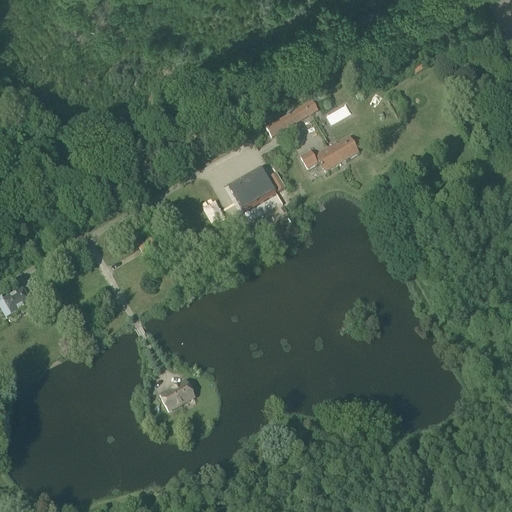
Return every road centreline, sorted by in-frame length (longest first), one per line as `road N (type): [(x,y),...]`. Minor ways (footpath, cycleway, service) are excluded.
road 1 (unclassified): [(0,287),(240,148),(242,137),(216,93)]
road 2 (unclassified): [(0,208),(216,93)]
road 3 (unclassified): [(216,93),(394,0)]
